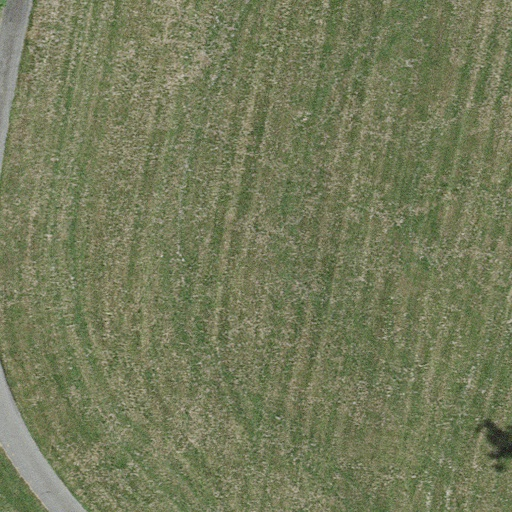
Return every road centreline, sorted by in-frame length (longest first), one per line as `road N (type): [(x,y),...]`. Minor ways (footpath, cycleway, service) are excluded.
road 1 (unclassified): [(0,138),(25,0)]
road 2 (unclassified): [(64,511),(0,405)]
